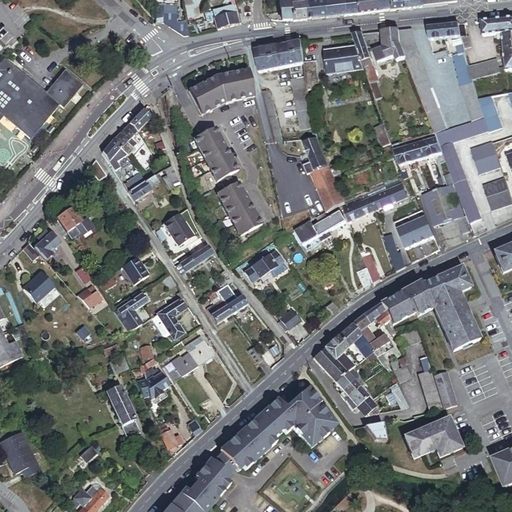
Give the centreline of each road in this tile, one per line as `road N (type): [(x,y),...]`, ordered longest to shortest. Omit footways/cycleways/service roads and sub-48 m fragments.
road 1 (residential): [(254,399),(368,300),(511,231)]
road 2 (residential): [(87,139),(254,399)]
road 3 (secondary): [(261,37),(511,8)]
road 4 (residential): [(141,511),(254,399)]
road 5 (secondary): [(0,238),(87,139)]
